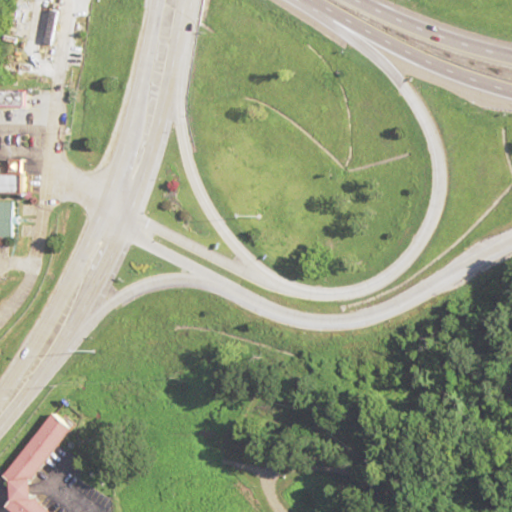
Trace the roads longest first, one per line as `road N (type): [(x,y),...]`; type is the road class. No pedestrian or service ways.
road 1 (motorway): [(345,27),(417,101),(448,161),(443,236),(429,266),(398,293),(358,306),(275,287),(208,200),(167,85)]
road 2 (motorway): [(120,212),(228,290),(335,330),(386,328),(437,309),(511,250)]
road 3 (secondary): [(0,413),(77,306),(120,212)]
road 4 (motorway): [(302,0),(345,27),(511,98)]
road 5 (primary): [(120,212),(167,85),(178,25)]
road 6 (motorway): [(54,342),(152,288),(203,283),(228,290)]
road 7 (motorway): [(275,287),(120,212)]
road 8 (motorway): [(511,61),(357,0)]
